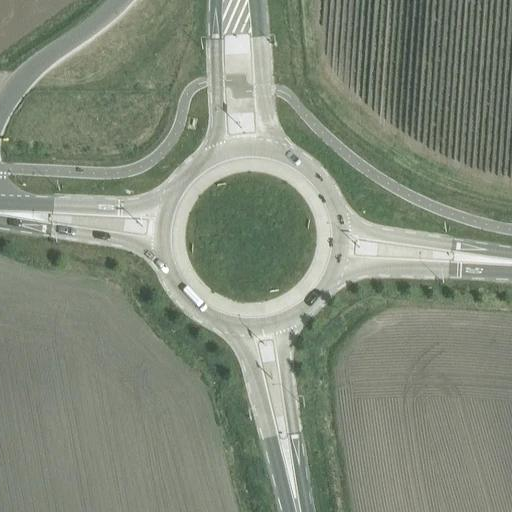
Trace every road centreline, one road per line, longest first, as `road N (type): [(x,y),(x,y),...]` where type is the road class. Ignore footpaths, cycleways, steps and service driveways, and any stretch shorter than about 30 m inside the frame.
road 1 (tertiary): [(164,209),(0,209)]
road 2 (unclassified): [(0,110),(35,64),(119,0)]
road 3 (tertiary): [(0,215),(159,249)]
road 4 (secondary): [(240,330),(291,484)]
road 5 (tertiary): [(335,268),(442,270),(495,262)]
road 6 (secondary): [(291,484),(293,427),(278,325)]
road 7 (tertiary): [(495,262),(446,244),(339,231)]
road 8 (secondary): [(224,0),(216,37),(220,154)]
road 9 (secondary): [(268,151),(250,0)]
road 10 (secondary): [(159,249),(165,273),(194,312),(240,330)]
